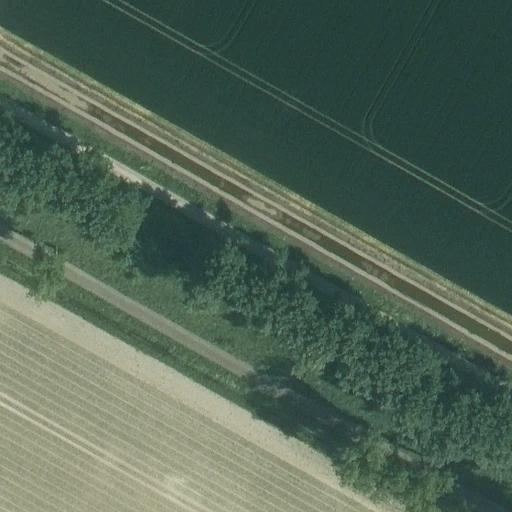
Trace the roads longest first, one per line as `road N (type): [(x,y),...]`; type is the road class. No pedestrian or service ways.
road 1 (unclassified): [(511,392),(0,102)]
road 2 (track): [(0,231),(500,511)]
